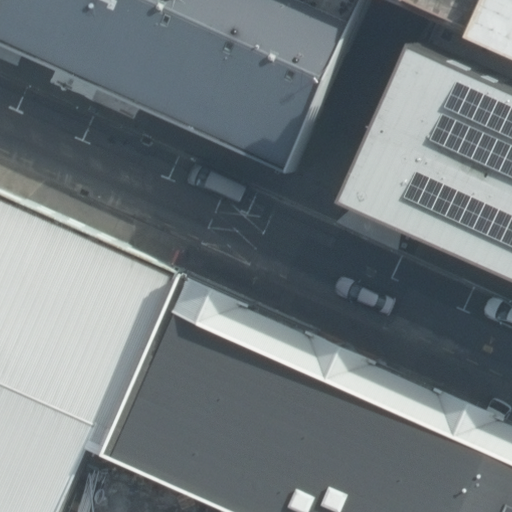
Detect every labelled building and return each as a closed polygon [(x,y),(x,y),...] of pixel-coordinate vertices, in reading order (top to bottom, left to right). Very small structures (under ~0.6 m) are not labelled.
[(363,0),(4,0),(0,10),(0,43),(289,169),(363,0)] [(511,0),(416,0),(511,41),(511,0)] [(511,73),(420,32),(344,201),(511,276),(511,73)] [(191,272),(0,187),(0,511),(64,511),(92,451),(103,454),(107,456),(191,272)] [(230,511),(511,511),(511,415),(191,272),(107,456),(231,511),(230,511)]
